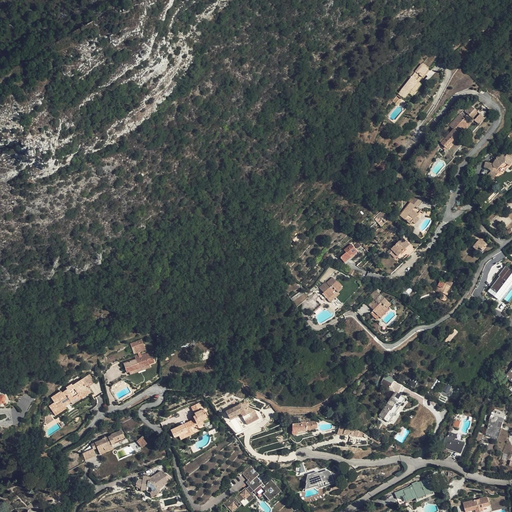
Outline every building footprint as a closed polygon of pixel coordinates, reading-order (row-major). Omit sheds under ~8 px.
[(422,62),(398,93),(404,98),(409,93),(413,96),(422,84),(419,82),(430,68),(422,62)] [(476,110),(475,109),(472,112),(468,108),(465,111),(472,118),(478,112),(476,110)] [(441,143),(447,148),(460,134),(459,133),(462,131),(469,122),(460,114),(449,125),(454,129),(446,138),(441,135),(438,139),(442,143),(441,143)] [(485,118),(480,114),(474,120),(479,125),(485,118)] [(471,124),(469,122),(462,131),(464,132),(471,124)] [(511,156),(511,153),(510,152),(506,155),(504,154),(497,157),(493,164),(486,162),(484,167),(488,169),(491,172),(487,176),(492,179),(499,172),(498,168),(501,165),(504,163),(509,166),(511,161),(511,157),(511,156)] [(400,215),(410,224),(421,210),(410,202),(400,215)] [(403,238),(391,249),(393,251),(398,256),(405,250),(410,255),(415,250),(403,238)] [(483,241),(481,241),(479,240),(473,247),(471,250),(472,250),(474,248),(476,250),(479,247),(481,249),(486,244),(483,241)] [(352,253),(354,255),(357,251),(351,244),(344,250),(346,253),(340,258),(344,263),(351,257),(349,256),(352,253)] [(499,277),(488,291),(498,300),(511,280),(511,270),(505,266),(497,275),(499,277)] [(335,276),(330,280),(332,282),(328,286),(329,287),(326,290),(322,293),(326,298),(329,295),(330,297),(340,289),(344,285),(335,276)] [(322,285),(326,290),(329,287),(328,286),(332,282),(330,280),(329,279),(322,285)] [(439,291),(444,293),(447,295),(453,283),(447,280),(445,284),(440,282),(438,286),(441,287),(439,291)] [(343,292),(341,290),(340,289),(330,297),(333,301),(343,292)] [(370,295),(376,301),(381,295),(375,289),(370,295)] [(379,315),(386,307),(390,303),(381,295),(376,301),(379,304),(375,307),(376,308),(374,310),(371,314),(375,317),(378,314),(379,315)] [(369,306),(374,310),(376,308),(375,307),(379,304),(376,301),(374,300),(369,306)] [(389,309),(388,308),(386,307),(379,315),(382,317),(389,309)] [(443,343),(446,345),(458,332),(454,329),(443,343)] [(132,352),(144,347),(141,340),(130,344),(132,352)] [(126,372),(128,372),(149,364),(154,363),(150,352),(141,356),(140,354),(134,356),(135,360),(123,364),(126,372)] [(150,367),(149,364),(128,372),(130,375),(150,367)] [(89,375),(83,379),(87,385),(93,381),(89,375)] [(394,379),(385,375),(380,384),(389,389),(394,379)] [(119,377),(110,383),(112,386),(121,380),(119,377)] [(49,406),(53,414),(64,407),(63,406),(76,396),(77,398),(88,391),(85,387),(81,381),(72,387),(71,385),(62,390),(64,392),(62,394),(60,391),(51,398),(54,403),(49,406)] [(369,388),(366,386),(357,399),(360,401),(369,388)] [(89,393),(88,391),(77,398),(76,396),(63,406),(64,407),(53,414),(55,416),(66,409),(89,393)] [(394,406),(398,408),(404,399),(395,392),(379,416),(388,422),(395,412),(392,410),(394,406)] [(196,425),(178,439),(183,445),(187,442),(191,439),(193,441),(200,435),(197,431),(203,426),(204,428),(209,423),(207,421),(212,418),(201,404),(193,411),(199,418),(197,420),(199,422),(200,424),(198,425),(196,425)] [(248,407),(243,405),(241,404),(226,412),(230,419),(235,416),(241,413),(247,425),(259,419),(254,410),(248,407)] [(500,419),(503,420),(504,415),(504,414),(493,410),(486,434),(495,436),(500,419)] [(260,422),(259,419),(247,425),(241,413),(235,416),(243,431),(260,422)] [(503,420),(500,419),(495,436),(498,437),(503,420)] [(217,420),(213,423),(215,425),(214,426),(217,430),(222,426),(217,420)] [(298,432),(307,431),(313,431),(313,429),(312,421),(301,422),(301,423),(293,424),(293,431),(292,432),(292,433),(293,435),(294,436),(295,436),(296,436),(297,435),(298,434),(298,432)] [(210,425),(209,423),(204,428),(203,426),(197,431),(200,435),(193,441),(191,439),(187,442),(191,446),(207,432),(205,429),(210,425)] [(340,426),(337,434),(343,436),(344,434),(352,436),(354,430),(345,427),(340,426)] [(93,444),(95,449),(97,449),(98,451),(104,448),(105,450),(112,447),(112,445),(125,439),(121,430),(111,435),(111,436),(106,438),(106,437),(102,439),(102,440),(93,444)] [(376,440),(380,442),(384,434),(379,431),(375,439),(376,440)] [(442,447),(460,453),(464,443),(455,440),(456,435),(447,432),(442,447)] [(143,439),(144,438),(142,436),(136,441),(142,448),(147,444),(143,439)] [(113,450),(112,447),(105,450),(104,448),(98,451),(100,455),(113,450)] [(96,455),(93,450),(93,449),(82,454),(85,460),(96,455)] [(222,503),(229,511),(232,511),(241,505),(239,501),(244,507),(255,497),(251,492),(253,490),(254,491),(261,485),(266,491),(264,493),(270,501),(282,491),(272,479),(265,486),(257,476),(258,474),(251,465),(243,472),(249,480),(246,482),(250,487),(248,489),(246,487),(235,497),(232,495),(222,503)] [(164,473),(161,471),(158,475),(158,476),(156,478),(151,477),(150,480),(147,481),(142,480),(138,479),(137,481),(135,484),(136,484),(141,487),(140,489),(146,490),(146,491),(147,492),(149,493),(150,492),(153,496),(160,491),(159,490),(158,488),(161,485),(163,487),(167,480),(166,479),(167,477),(168,476),(164,473)] [(313,474),(308,475),(305,490),(317,486),(318,487),(335,482),(334,477),(328,471),(324,472),(323,472),(319,473),(320,475),(316,476),(313,474)] [(417,501),(434,494),(428,478),(418,482),(417,481),(411,484),(412,486),(395,494),(399,504),(415,498),(417,501)] [(480,498),(480,499),(480,500),(473,502),(473,501),(472,500),(463,502),(466,511),(488,511),(490,511),(486,497),(480,498)]
